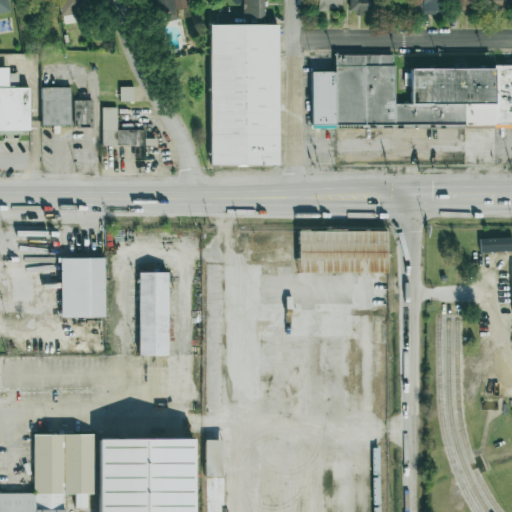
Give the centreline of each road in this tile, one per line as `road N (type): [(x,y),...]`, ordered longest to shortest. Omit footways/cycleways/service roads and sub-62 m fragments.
road 1 (secondary): [(0,201),(292,200)]
road 2 (residential): [(511,39),(290,39)]
road 3 (residential): [(191,200),(184,146),(138,59),(118,0)]
road 4 (residential): [(292,200),(289,0)]
